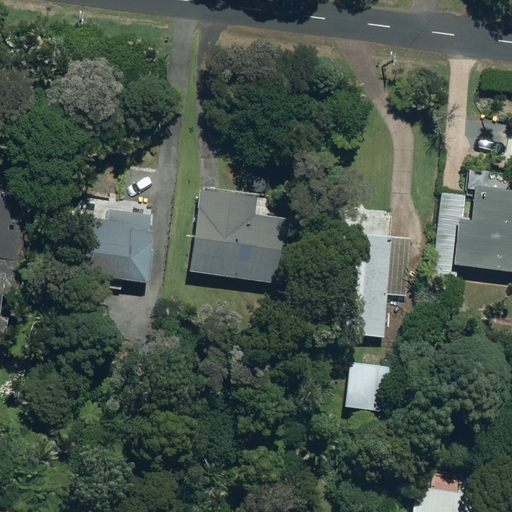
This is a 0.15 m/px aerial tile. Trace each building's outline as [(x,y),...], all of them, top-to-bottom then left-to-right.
[(430,273),(453,276),(454,266),(511,272),(511,188),(472,184),(471,193),(441,188),(430,273)] [(183,270),(277,282),(286,217),(249,212),(251,195),(194,187),(183,270)] [(0,294),(10,296),(15,259),(5,257),(14,194),(0,192),(0,294)] [(59,273),(142,285),(147,251),(145,251),(150,215),(105,208),(104,220),(67,214),(59,273)] [(328,331),(381,335),(384,292),(404,294),(410,234),(337,229),(328,331)] [(340,405),(396,412),(403,367),(346,358),(340,405)] [(406,511),(484,511),(487,495),(410,485),(406,511)]
